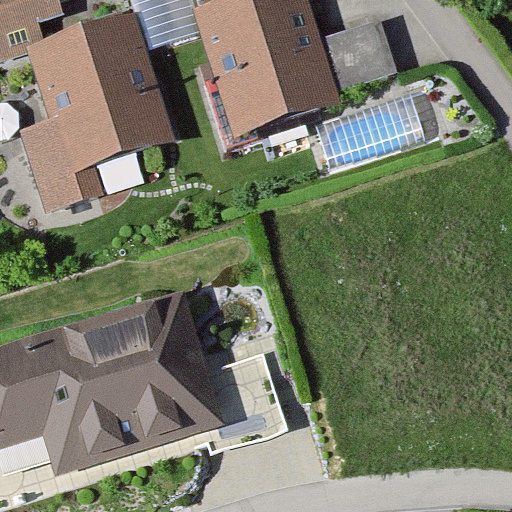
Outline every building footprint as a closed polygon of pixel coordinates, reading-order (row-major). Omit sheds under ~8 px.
[(67,30),(59,0),(0,0),(0,59),(1,63),(17,59),(13,45),(67,30)] [(145,0),(152,39),(200,31),(194,0),(145,0)] [(324,48),(308,0),(268,0),(202,22),(243,148),(350,113),(345,96),(402,78),(385,28),(324,48)] [(183,154),(141,31),(37,66),(60,131),(26,143),(52,220),(133,192),(127,173),(183,154)] [(81,479),(241,435),(205,305),(0,361),(0,450),(2,457),(69,438),(81,479)]
